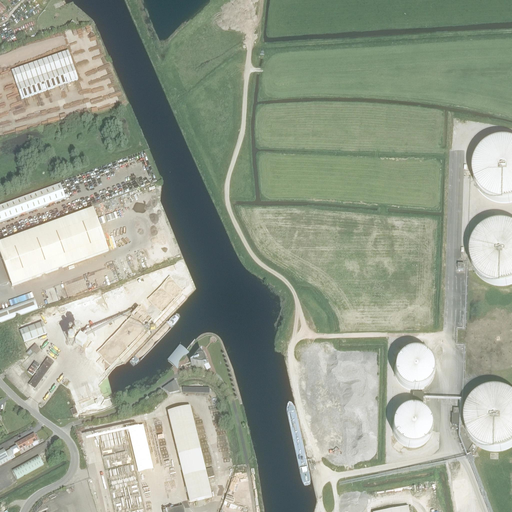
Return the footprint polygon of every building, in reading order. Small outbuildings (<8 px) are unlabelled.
[(72,62),(79,60),(77,48),(70,49),(72,62)] [(11,71),(21,100),(78,81),(68,51),(11,71)] [(495,142),(490,144),(485,147),(481,151),(477,156),(475,161),(473,167),(472,173),(473,176),(473,179),(475,184),(478,190),(481,194),(486,198),(491,201),(496,203),(502,204),(508,204),(511,203),(511,141),(507,140),(501,140),(495,142)] [(0,206),(0,222),(65,199),(60,185),(0,206)] [(0,242),(0,254),(12,287),(108,252),(93,209),(0,242)] [(504,224),(498,224),(492,225),(487,227),(482,230),(477,235),(474,239),(471,245),(470,250),(469,256),(470,262),(472,268),(474,273),(478,278),(482,282),(487,285),(493,287),(499,288),(505,288),(511,287),(511,285),(511,225),(510,225),(504,224)] [(0,323),(38,310),(34,299),(0,311),(0,323)] [(6,330),(14,326),(11,322),(4,325),(6,330)] [(20,331),(24,342),(47,334),(42,323),(20,331)] [(68,343),(80,350),(86,340),(81,337),(79,339),(73,335),(68,343)] [(35,344),(26,353),(32,359),(40,349),(35,344)] [(168,360),(174,366),(187,351),(180,346),(168,360)] [(190,360),(191,364),(191,365),(193,366),(195,366),(197,367),(200,367),(203,367),(204,367),(204,366),(207,364),(208,364),(207,363),(207,361),(207,359),(206,357),(204,353),(203,351),(198,350),(195,353),(193,355),(192,356),(191,358),(190,360)] [(394,370),(394,371),(394,372),(395,373),(395,374),(395,375),(395,376),(395,377),(396,378),(396,379),(397,380),(397,381),(398,382),(399,383),(399,384),(400,384),(401,385),(401,386),(402,386),(402,387),(403,387),(404,388),(405,388),(406,389),(407,389),(408,390),(409,390),(410,390),(411,390),(412,390),(413,391),(414,391),(415,391),(416,391),(417,390),(418,390),(419,390),(420,390),(421,390),(421,389),(422,389),(423,389),(424,388),(425,388),(425,387),(426,387),(427,386),(428,385),(429,385),(429,384),(430,383),(431,382),(431,381),(432,381),(432,380),(433,379),(433,378),(433,377),(434,376),(434,375),(434,374),(434,373),(434,372),(434,371),(434,370),(434,369),(434,368),(434,367),(434,366),(434,365),(433,365),(433,364),(433,363),(433,362),(432,362),(432,361),(432,360),(431,360),(431,359),(430,359),(430,358),(429,357),(429,356),(428,356),(427,355),(426,354),(425,354),(424,353),(423,353),(422,352),(421,352),(420,352),(420,351),(419,351),(418,351),(417,351),(416,351),(415,351),(414,351),(413,351),(412,351),(411,351),(410,351),(409,351),(408,352),(407,352),(406,352),(405,353),(404,354),(403,354),(402,355),(401,356),(400,356),(400,357),(399,358),(398,359),(398,360),(397,360),(397,361),(396,362),(396,363),(395,364),(395,365),(395,366),(395,367),(395,368),(394,369),(394,370)] [(54,364),(45,357),(41,361),(39,360),(35,365),(38,366),(36,369),(46,376),(54,364)] [(175,381),(163,389),(169,394),(179,392),(175,381)] [(502,390),(496,390),(491,390),(485,391),(480,394),(475,397),(471,401),(468,406),(466,411),(464,417),(464,423),(465,428),(467,434),(470,439),(473,443),(478,447),(483,450),(488,451),(494,452),(500,452),(506,451),(511,448),(511,447),(511,394),(508,392),(502,390)] [(168,412),(167,412),(189,503),(212,497),(190,407),(168,412)] [(392,427),(392,428),(392,429),(392,430),(392,431),(393,431),(393,432),(393,433),(393,434),(394,435),(394,436),(395,437),(395,438),(396,439),(396,440),(397,440),(398,441),(399,442),(399,443),(400,443),(401,444),(402,444),(403,445),(404,445),(405,446),(406,446),(407,446),(408,447),(409,447),(410,447),(411,447),(412,447),(413,447),(414,447),(415,447),(416,447),(417,446),(418,446),(419,446),(420,446),(420,445),(421,445),(422,445),(422,444),(423,444),(424,443),(425,443),(425,442),(426,442),(426,441),(427,441),(427,440),(428,440),(428,439),(429,438),(429,437),(430,437),(430,436),(430,435),(431,435),(431,434),(431,433),(431,432),(432,432),(432,431),(432,430),(432,429),(432,428),(432,427),(432,426),(432,425),(432,424),(432,423),(431,422),(431,421),(431,420),(431,419),(430,419),(430,418),(430,417),(429,417),(429,416),(428,415),(427,414),(427,413),(426,413),(426,412),(425,412),(424,411),(423,411),(423,410),(422,410),(421,409),(420,409),(419,408),(418,408),(417,408),(416,407),(415,407),(414,407),(413,407),(412,407),(411,407),(410,407),(409,407),(408,407),(407,408),(406,408),(405,408),(404,409),(403,409),(402,410),(401,410),(401,411),(400,411),(399,412),(398,413),(397,413),(397,414),(396,415),(395,416),(395,417),(394,418),(394,419),(393,420),(393,421),(393,422),(393,423),(392,423),(392,424),(392,425),(392,426),(392,427)] [(452,414),(452,425),(459,425),(460,408),(454,408),(454,409),(453,414),(452,414)] [(13,455),(39,441),(37,437),(36,437),(35,434),(16,445),(16,446),(10,449),(11,450),(5,453),(4,450),(0,451),(0,465),(0,466),(11,460),(9,457),(13,455)] [(43,465),(38,455),(12,470),(17,480),(43,465)] [(214,477),(212,468),(206,470),(208,478),(214,477)]
